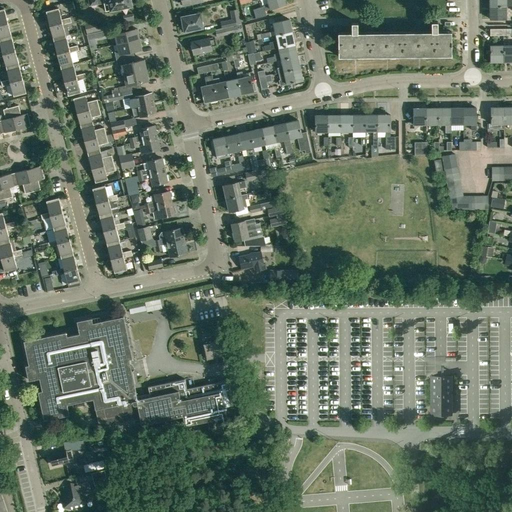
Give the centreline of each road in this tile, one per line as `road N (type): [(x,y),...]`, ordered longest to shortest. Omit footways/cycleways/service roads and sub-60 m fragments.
road 1 (residential): [(98,291),(22,0)]
road 2 (residential): [(98,291),(218,266),(187,127)]
road 3 (residential): [(42,511),(0,332)]
road 4 (residential): [(324,96),(402,82),(473,82)]
road 5 (residential): [(187,127),(324,96)]
road 6 (residential): [(187,127),(157,0)]
